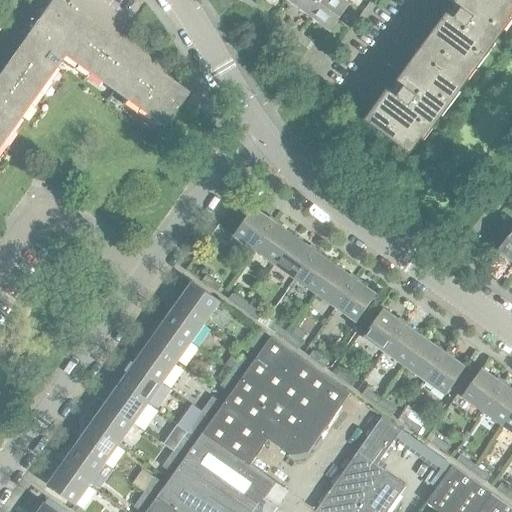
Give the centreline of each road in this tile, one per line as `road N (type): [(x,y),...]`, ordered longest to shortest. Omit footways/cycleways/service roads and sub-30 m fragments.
road 1 (residential): [(511,330),(315,193),(255,121)]
road 2 (residential): [(0,477),(146,279)]
road 3 (residential): [(146,279),(255,121)]
road 4 (residential): [(255,121),(186,0)]
road 5 (residential): [(146,279),(42,208)]
